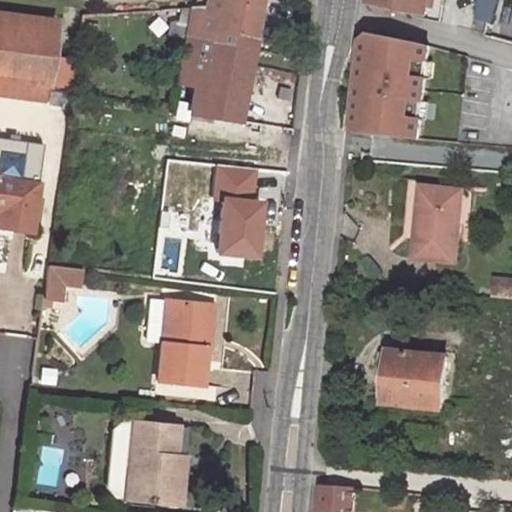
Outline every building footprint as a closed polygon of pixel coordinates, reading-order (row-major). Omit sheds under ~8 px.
[(253,50),(261,0),(211,0),(211,9),(195,10),(189,36),(253,50)] [(211,0),(199,0),(195,10),(211,9),(211,0)] [(370,0),(369,5),(426,15),(429,0),(370,0)] [(54,31),(0,22),(0,79),(13,82),(46,86),(48,86),(54,31)] [(357,133),(418,139),(420,119),(413,118),(415,102),(422,103),(424,91),(426,77),(418,76),(420,61),(428,62),(430,44),(420,41),(369,31),(364,36),(352,127),(357,133)] [(189,115),(239,123),(253,50),(189,36),(183,59),(178,84),(193,87),(189,115)] [(281,56),(277,74),(294,78),(298,60),(281,56)] [(418,76),(426,77),(428,62),(420,61),(418,76)] [(0,79),(0,98),(11,100),(13,82),(0,79)] [(13,82),(11,100),(43,105),(46,86),(13,82)] [(413,118),(420,119),(422,103),(415,102),(413,118)] [(216,195),(225,196),(255,199),(258,169),(219,166),(216,195)] [(4,186),(0,185),(0,230),(28,236),(29,230),(33,201),(36,185),(17,182),(16,188),(4,186)] [(456,189),(424,186),(416,258),(458,262),(464,208),(454,206),(456,189)] [(255,199),(225,196),(220,247),(266,252),(271,200),(255,199)] [(35,231),(40,202),(33,201),(29,230),(35,231)] [(48,268),(43,301),(42,301),(41,309),(47,309),(48,302),(57,303),(59,286),(75,288),(77,271),(48,268)] [(511,279),(496,278),(494,297),(511,298),(511,279)] [(166,289),(200,293),(201,285),(167,281),(166,289)] [(142,339),(159,340),(198,344),(203,302),(163,298),(162,308),(145,306),(142,339)] [(207,352),(212,303),(203,302),(198,344),(197,351),(204,352),(207,352)] [(198,344),(159,340),(154,381),(200,386),(204,352),(197,351),(198,344)] [(447,359),(390,353),(384,403),(441,410),(447,359)] [(122,495),(130,423),(119,421),(110,428),(104,486),(110,494),(122,495)] [(176,425),(130,421),(130,423),(122,495),(122,497),(168,502),(173,455),(176,425)] [(173,455),(168,502),(177,503),(182,456),(173,455)] [(352,511),(355,488),(325,485),(322,511),(352,511)]
